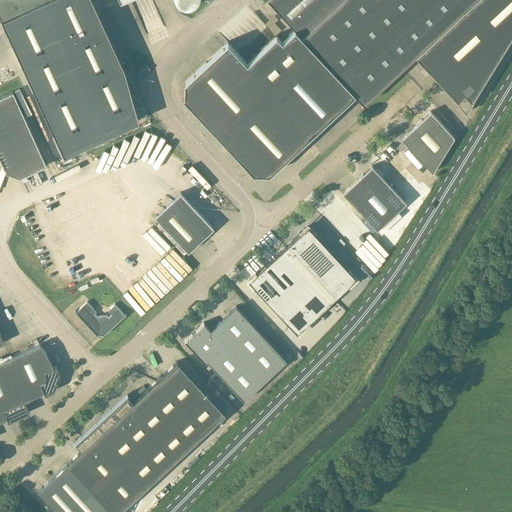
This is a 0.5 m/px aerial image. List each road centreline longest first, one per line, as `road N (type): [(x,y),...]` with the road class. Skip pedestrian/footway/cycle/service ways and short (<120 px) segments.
road 1 (primary): [(511,85),(383,291),(173,511)]
road 2 (unclassified): [(264,223),(167,109),(161,82),(170,60),(234,0)]
road 3 (unclassified): [(102,379),(264,223)]
road 4 (unclassified): [(264,223),(410,88)]
road 5 (unclassified): [(102,379),(0,251)]
road 6 (unclassified): [(0,471),(102,379)]
